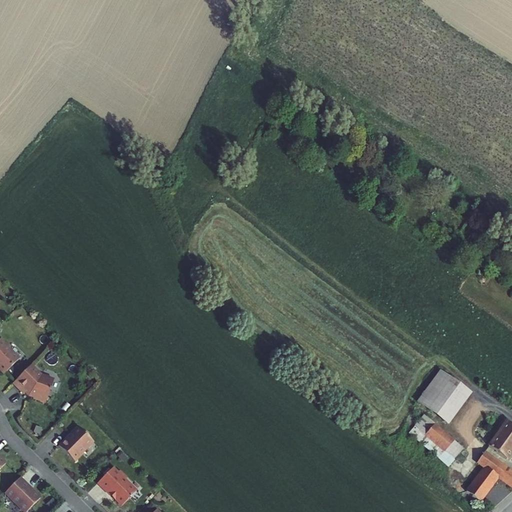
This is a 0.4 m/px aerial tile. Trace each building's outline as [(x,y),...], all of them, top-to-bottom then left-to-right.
[(1,338),(0,339),(0,369),(4,374),(19,359),(7,348),(8,346),(1,338)] [(26,392),(29,395),(34,397),(33,399),(45,403),(53,380),(41,376),(31,365),(12,384),(23,395),(26,392)] [(440,370),(416,402),(448,425),(472,393),(440,370)] [(463,448),(455,440),(444,452),(424,436),(435,423),(424,414),(414,426),(416,428),(410,434),(448,468),(463,448)] [(511,424),(506,419),(487,445),(508,460),(511,453),(511,424)] [(435,423),(424,436),(444,452),(455,440),(435,423)] [(58,446),(75,462),(82,454),(81,453),(93,441),(78,427),(67,439),(66,438),(58,446)] [(498,479),(511,489),(511,470),(485,451),(476,464),(482,468),(465,491),(481,503),(498,479)] [(114,499),(122,506),(129,499),(131,498),(130,497),(136,491),(125,480),(125,477),(121,474),(118,474),(113,468),(97,483),(110,496),(111,494),(114,497),(114,499)] [(30,486),(20,477),(5,493),(23,511),(26,511),(40,498),(32,490),(32,491),(28,488),(30,486)]
